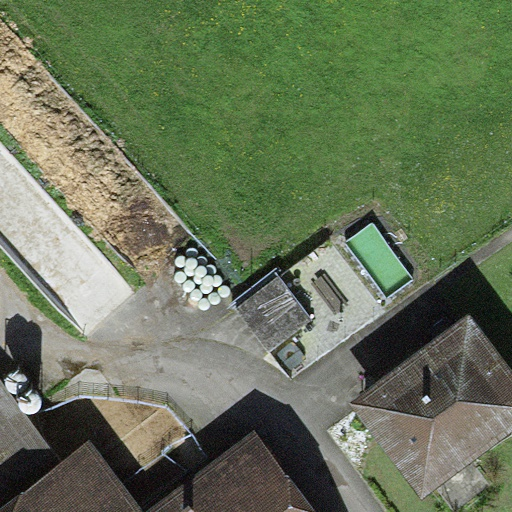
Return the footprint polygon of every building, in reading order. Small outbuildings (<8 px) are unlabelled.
[(0,21),(0,121),(145,281),(194,236),(0,21)] [(0,143),(0,241),(85,335),(134,291),(0,143)] [(310,318),(278,275),(236,307),(268,350),(310,318)] [(391,383),(367,401),(423,477),(511,410),(511,388),(466,327),(423,359),(411,343),(379,367),(391,383)] [(300,511),(253,447),(166,511),(101,511),(0,380),(0,511),(300,511)]
